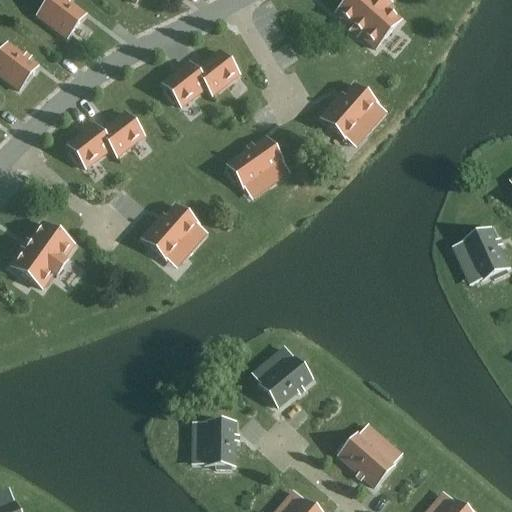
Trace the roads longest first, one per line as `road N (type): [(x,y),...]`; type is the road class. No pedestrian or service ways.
road 1 (residential): [(232,4),(121,55),(11,146)]
road 2 (residential): [(106,227),(11,146)]
